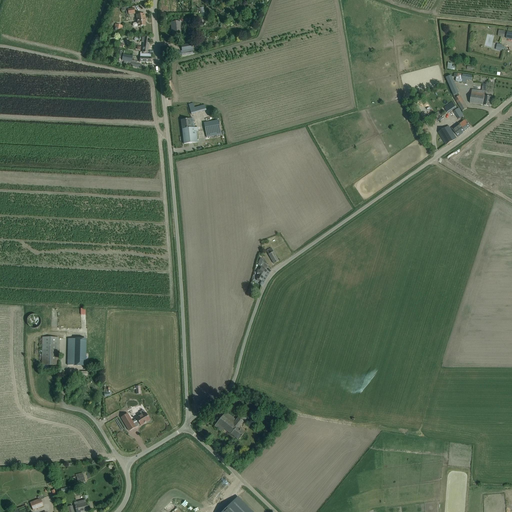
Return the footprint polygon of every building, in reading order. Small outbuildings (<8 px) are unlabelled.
[(144,14),(139,15),(136,15),(138,22),(134,23),(133,23),(133,24),(133,25),(133,26),(133,27),(134,27),(135,27),(145,26),(144,20),(145,20),(144,14)] [(180,22),(176,22),(171,22),(171,27),(172,27),(173,35),(180,34),(180,27),(181,26),(180,22)] [(182,51),(175,52),(176,58),(182,57),(182,56),(194,54),(193,49),(191,43),(190,44),(186,45),(181,45),(182,51)] [(140,53),(139,62),(146,62),(151,62),(151,54),(146,54),(141,54),(141,52),(140,52),(140,53)] [(123,53),(122,60),(131,62),(133,55),(123,53)] [(447,77),(446,78),(455,98),(462,111),(467,108),(459,96),(458,94),(459,93),(450,72),(446,74),(447,77)] [(454,73),(454,77),(456,77),(456,81),(466,83),(467,80),(471,81),(472,75),(454,73)] [(486,86),(483,85),(482,91),(472,89),(470,103),(481,105),(490,106),(491,97),(487,96),(487,94),(485,94),(486,90),(486,86)] [(447,114),(456,108),(452,102),(444,107),(447,114)] [(195,108),(193,104),(189,105),(191,115),(206,111),(205,105),(195,108)] [(458,119),(463,116),(459,108),(453,111),(458,119)] [(191,128),(191,124),(190,119),(181,120),(184,144),(197,143),(196,132),(198,131),(197,128),(191,128)] [(221,135),(218,120),(204,123),(206,137),(221,135)] [(470,127),(467,123),(465,120),(459,124),(458,123),(451,128),(455,133),(458,137),(463,134),(462,133),(470,127)] [(456,138),(454,134),(448,126),(438,132),(443,141),(446,145),(456,138)] [(279,261),(276,257),(271,248),(266,251),(274,264),(279,261)] [(268,266),(264,263),(262,262),(263,260),(261,259),(259,262),(261,264),(258,270),(260,271),(256,278),(261,281),(267,271),(266,270),(268,266)] [(58,338),(42,337),(42,365),(58,365),(58,338)] [(85,366),(86,339),(68,339),(67,365),(85,366)] [(257,417),(263,407),(250,398),(244,408),(257,417)] [(145,413),(143,410),(140,412),(141,415),(136,418),(136,419),(132,422),(134,425),(138,422),(140,426),(150,420),(145,413)] [(243,422),(242,421),(238,418),(236,420),(225,412),(214,426),(221,432),(224,429),(238,441),(241,437),(244,433),(238,428),(243,422)] [(135,427),(134,425),(132,422),(127,414),(121,417),(129,431),(135,427)] [(83,475),(76,477),(78,483),(78,486),(85,484),(85,482),(83,475)] [(252,511),(238,496),(221,511),(252,511)] [(44,506),(41,499),(30,503),(33,511),(44,506)] [(83,511),(88,511),(85,500),(78,502),(78,504),(75,505),(76,511),(83,511)]
